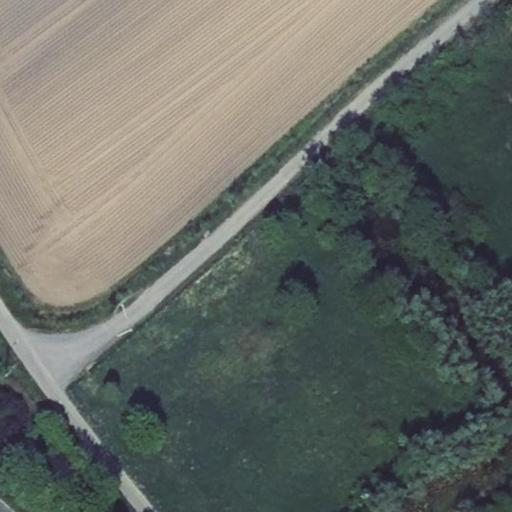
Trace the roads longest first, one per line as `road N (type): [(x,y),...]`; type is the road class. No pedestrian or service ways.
road 1 (track): [(504,0),(39,373)]
road 2 (unclassified): [(147,511),(0,313)]
